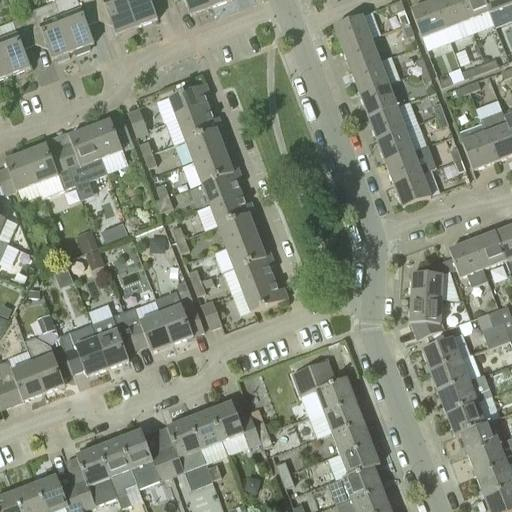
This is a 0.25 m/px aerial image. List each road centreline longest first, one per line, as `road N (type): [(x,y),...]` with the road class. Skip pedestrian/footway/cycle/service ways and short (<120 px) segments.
road 1 (residential): [(0,437),(77,410),(109,420),(202,385),(220,350),(302,320)]
road 2 (residential): [(302,320),(196,43)]
road 3 (residential): [(0,136),(111,100),(127,70),(196,43)]
road 4 (residential): [(373,239),(294,30)]
road 5 (residential): [(438,511),(375,346),(371,306)]
road 6 (residential): [(373,239),(487,196),(511,198)]
